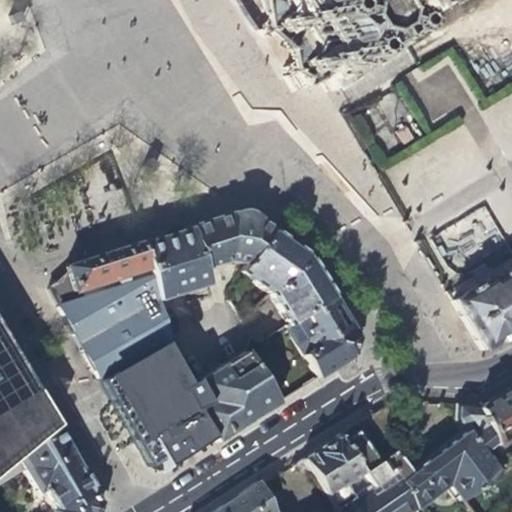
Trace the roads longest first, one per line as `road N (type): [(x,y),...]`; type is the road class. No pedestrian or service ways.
road 1 (residential): [(511,356),(478,376),(380,373),(156,511)]
road 2 (residential): [(62,378),(136,511)]
